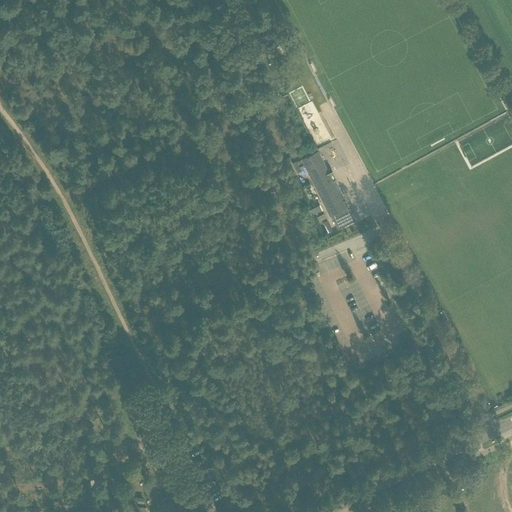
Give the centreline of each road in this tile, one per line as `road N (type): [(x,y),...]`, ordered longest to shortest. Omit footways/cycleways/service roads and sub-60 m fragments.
road 1 (tertiary): [(321,511),(511,421)]
road 2 (track): [(144,367),(57,195)]
road 3 (track): [(144,367),(0,437)]
